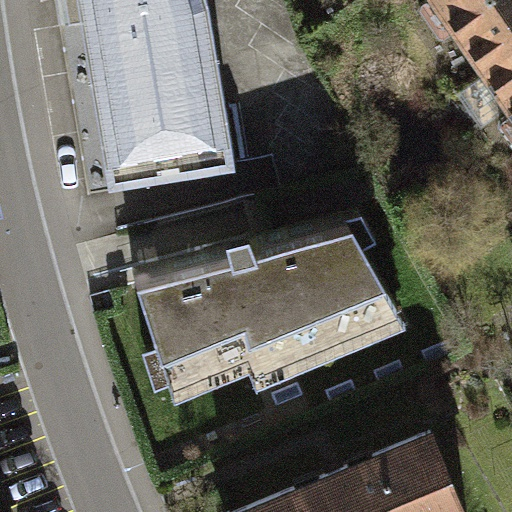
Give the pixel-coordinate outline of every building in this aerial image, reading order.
[(72,0),(106,203),(236,183),(208,19),(202,0),(72,0)] [(448,36),(487,87),(511,69),(511,0),(423,0),(422,1),(427,8),(417,15),(438,43),(448,36)] [(511,69),(487,87),(511,122),(511,126),(502,133),(511,145),(511,69)] [(228,279),(135,303),(154,359),(141,364),(152,400),(168,396),(174,417),(250,383),(258,402),(405,337),(388,304),(365,259),(376,252),(363,225),(344,229),(349,242),(255,272),(249,253),(224,259),(228,279)] [(462,511),(433,438),(250,511),(462,511)]
